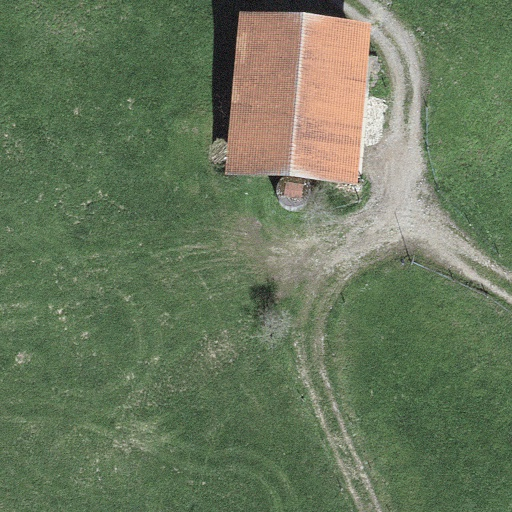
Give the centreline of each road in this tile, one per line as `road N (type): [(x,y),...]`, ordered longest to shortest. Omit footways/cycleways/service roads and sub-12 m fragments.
road 1 (track): [(424,206),(343,284),(316,355),(333,421),(375,511)]
road 2 (track): [(352,0),(389,32),(405,59),(415,185),(436,235),(511,291)]
